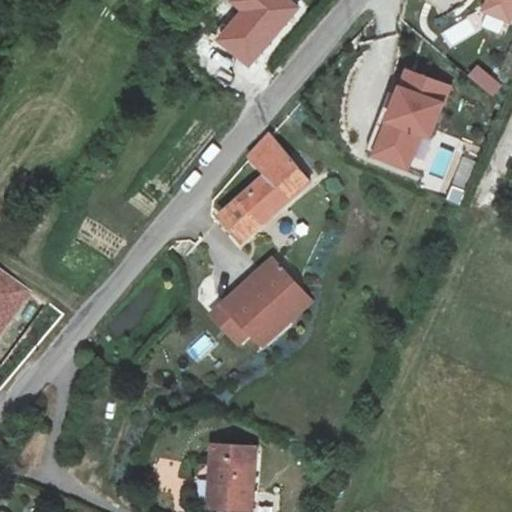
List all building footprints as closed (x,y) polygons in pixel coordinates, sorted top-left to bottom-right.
[(248,64),(297,8),(287,0),(233,0),(232,2),(243,11),(219,39),(248,64)] [(511,0),(486,0),(483,9),(510,21),(511,16),(511,0)] [(469,76),(493,95),(501,86),(477,66),(469,76)] [(404,69),(372,157),(406,169),(418,135),(430,139),(449,86),(404,69)] [(240,240),(292,196),(309,181),(268,136),(252,155),(266,173),(217,215),(240,240)] [(273,260),(211,317),(235,343),(249,331),(263,346),(311,302),(273,260)] [(0,269),(0,332),(30,291),(0,269)] [(217,444),(210,509),(237,511),(251,511),(258,449),(217,444)]
